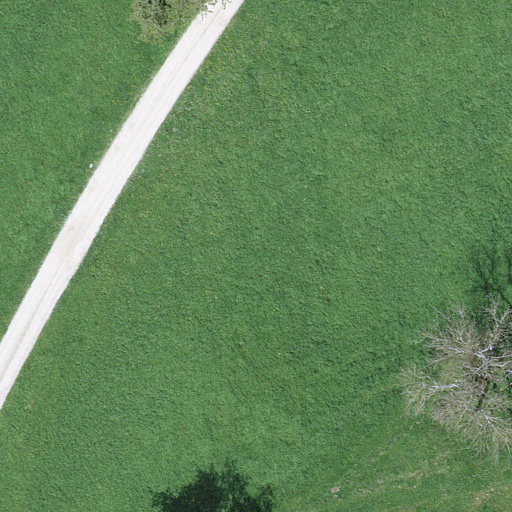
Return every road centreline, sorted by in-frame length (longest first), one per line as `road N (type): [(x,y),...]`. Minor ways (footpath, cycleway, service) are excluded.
road 1 (track): [(0,374),(96,201),(226,0)]
road 2 (track): [(338,511),(511,455)]
